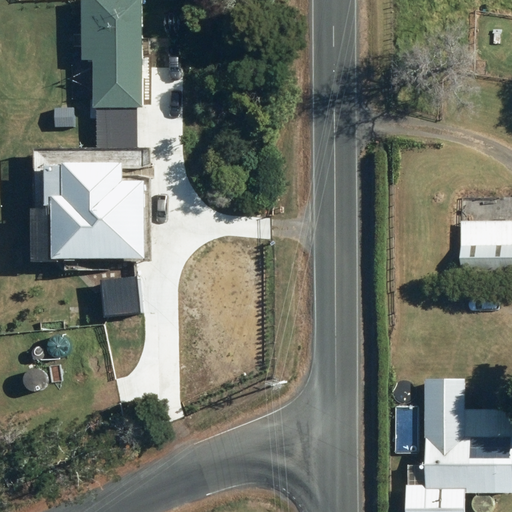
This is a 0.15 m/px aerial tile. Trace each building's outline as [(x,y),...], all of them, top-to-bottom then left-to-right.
[(85,0),(85,62),(98,63),(98,107),(144,108),(145,0),(85,0)] [(67,271),(96,272),(96,264),(148,265),(161,266),(165,153),(37,148),(33,265),(67,266),(67,271)] [(511,223),(464,223),(463,271),(511,272),(511,223)] [(144,279),(105,280),(107,319),(145,317),(144,279)] [(129,349),(87,354),(89,372),(131,367),(129,349)] [(473,381),(429,380),(427,486),(409,486),(408,511),(496,511),(497,493),(511,493),(511,410),(472,409),(473,381)]
